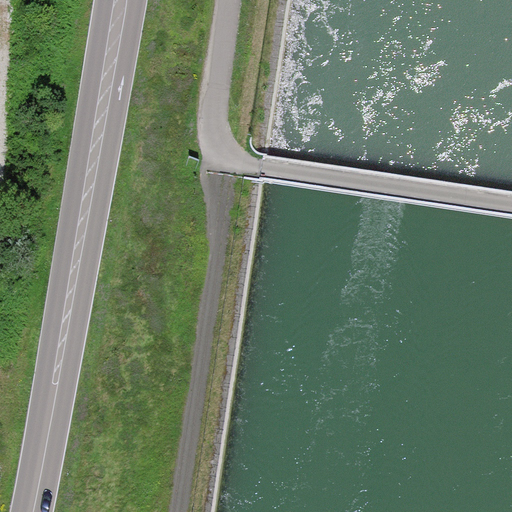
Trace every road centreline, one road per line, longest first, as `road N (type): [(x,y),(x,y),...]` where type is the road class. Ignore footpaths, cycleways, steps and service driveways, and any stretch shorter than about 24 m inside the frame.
road 1 (primary): [(117,0),(66,333),(29,511)]
road 2 (unclassified): [(227,0),(213,102),(213,132),(223,150),(262,167),(511,203)]
road 3 (track): [(263,0),(244,114),(223,150)]
